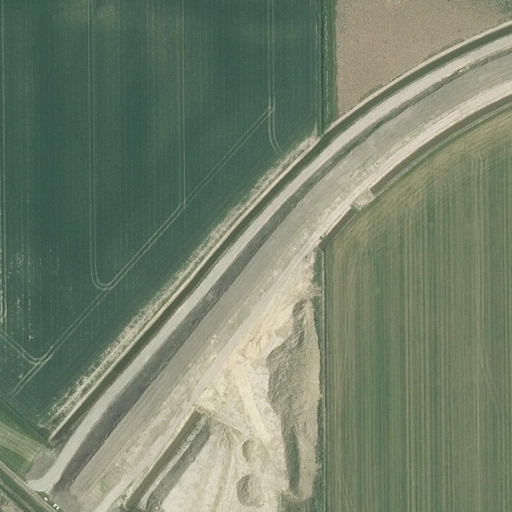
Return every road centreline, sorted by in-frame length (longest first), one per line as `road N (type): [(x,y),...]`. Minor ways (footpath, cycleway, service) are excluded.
road 1 (track): [(511,40),(411,89),(329,151),(239,244),(45,481),(28,489)]
road 2 (tertiary): [(511,63),(433,103),(314,199),(61,511)]
road 3 (track): [(97,511),(347,201),(447,119),(511,85)]
